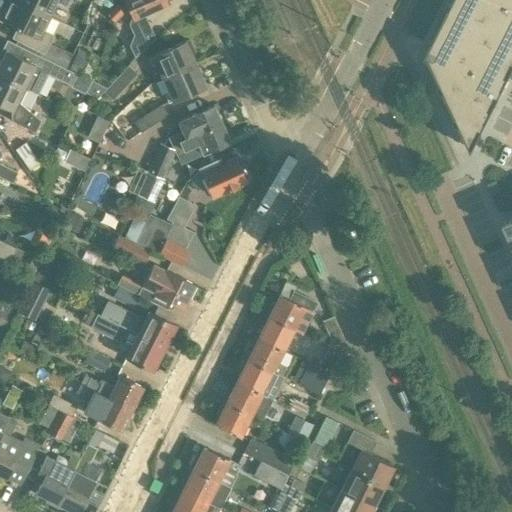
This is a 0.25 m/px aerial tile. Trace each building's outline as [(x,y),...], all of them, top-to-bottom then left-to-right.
[(50,17),(16,0),(8,0),(3,10),(5,11),(1,20),(22,30),(17,40),(43,54),(53,35),(43,30),(50,17)] [(16,0),(50,17),(56,3),(66,8),(70,0),(16,0)] [(124,0),(132,16),(132,25),(137,35),(131,44),(135,55),(154,39),(143,14),(165,4),(163,0),(124,0)] [(463,131),(472,151),(478,138),(483,128),(496,102),(511,71),(511,0),(453,0),(449,8),(445,14),(446,14),(433,41),(432,41),(429,47),(425,56),(428,58),(431,64),(432,64),(444,91),(447,98),(460,124),(459,124),(462,131),(463,131)] [(106,14),(114,22),(124,12),(117,4),(106,14)] [(185,41),(184,41),(150,56),(160,79),(195,64),(190,54),(194,52),(188,40),(185,41)] [(68,70),(72,72),(91,81),(101,59),(79,48),(68,70)] [(5,50),(0,60),(0,76),(38,95),(47,74),(66,83),(72,72),(68,70),(37,55),(33,63),(5,50)] [(205,86),(195,64),(160,79),(171,102),(205,86)] [(103,92),(104,93),(112,100),(137,74),(128,65),(103,92)] [(37,95),(38,95),(0,76),(0,105),(10,110),(11,108),(11,121),(35,132),(40,121),(20,103),(26,90),(37,95)] [(127,190),(154,202),(163,179),(164,178),(162,178),(174,151),(175,153),(180,141),(221,123),(213,105),(176,121),(181,131),(168,137),(172,147),(159,141),(146,170),(137,166),(127,190)] [(134,122),(141,133),(168,115),(161,105),(134,122)] [(107,121),(98,117),(93,128),(102,132),(107,121)] [(229,141),(221,123),(180,141),(175,153),(176,156),(185,153),(183,149),(197,143),(202,153),(229,141)] [(34,178),(45,170),(25,142),(15,149),(34,178)] [(17,172),(0,163),(0,155),(1,153),(0,151),(0,176),(11,182),(17,172)] [(200,170),(212,196),(245,181),(243,178),(245,177),(241,168),(239,169),(234,157),(220,164),(218,161),(200,170)] [(496,181),(487,185),(492,195),(501,192),(496,181)] [(69,212),(63,225),(81,234),(88,220),(69,212)] [(50,240),(55,230),(39,222),(34,232),(50,240)] [(143,265),(144,262),(143,261),(148,250),(117,234),(110,248),(143,265)] [(148,249),(158,254),(164,243),(165,239),(156,234),(148,249)] [(0,257),(9,262),(16,248),(8,244),(0,240),(0,257)] [(181,252),(164,243),(158,254),(163,257),(176,263),(181,252)] [(32,257),(23,277),(31,281),(40,261),(32,257)] [(167,309),(171,301),(183,306),(194,284),(153,263),(137,295),(167,309)] [(31,281),(23,277),(20,276),(15,286),(25,291),(31,281)] [(40,310),(50,290),(32,281),(22,301),(40,310)] [(140,297),(118,286),(112,297),(134,308),(140,297)] [(272,301),(265,314),(293,328),(301,332),(315,303),(293,292),(290,299),(279,293),(275,302),(272,301)] [(152,341),(162,347),(174,324),(148,311),(145,319),(107,300),(100,315),(137,334),(152,341)] [(89,327),(130,348),(126,356),(151,369),(162,347),(152,341),(137,334),(100,315),(90,310),(84,322),(90,325),(89,327)] [(261,329),(257,337),(282,350),(293,328),(265,314),(259,328),(261,329)] [(348,349),(333,316),(322,321),(330,339),(327,346),(329,347),(340,352),(345,355),(348,349)] [(35,323),(26,319),(23,326),(32,330),(35,323)] [(285,366),(277,361),(282,350),(257,337),(253,345),(251,344),(244,357),(272,371),(280,375),(285,366)] [(29,358),(34,347),(24,342),(18,353),(29,358)] [(329,347),(323,358),(334,363),(340,352),(329,347)] [(89,348),(83,361),(103,372),(110,359),(89,348)] [(268,380),(272,371),(244,357),(237,371),(240,372),(236,380),(261,393),(268,380)] [(308,363),(298,384),(318,394),(329,373),(308,363)] [(0,379),(5,382),(11,371),(0,365),(0,379)] [(102,380),(100,383),(84,375),(80,382),(86,385),(86,386),(132,409),(142,387),(119,375),(114,386),(102,380)] [(229,387),(223,400),(250,414),(261,393),(236,380),(232,388),(229,387)] [(121,430),(132,409),(86,386),(82,393),(93,399),(92,401),(103,407),(98,417),(97,418),(121,430)] [(47,403),(53,406),(59,409),(73,417),(80,420),(93,427),(97,418),(98,417),(78,406),(53,393),(47,403)] [(292,407),(306,414),(310,407),(295,399),(292,407)] [(219,415),(214,424),(239,436),(250,414),(223,400),(216,414),(219,415)] [(59,409),(49,428),(47,432),(61,439),(61,438),(68,442),(80,420),(73,417),(59,409)] [(0,434),(7,421),(9,417),(0,412),(0,434)] [(304,440),(312,424),(293,415),(286,431),(304,440)] [(316,439),(329,443),(337,419),(324,415),(316,439)] [(9,435),(15,425),(7,421),(0,434),(0,475),(5,478),(5,477),(19,484),(39,445),(24,437),(22,442),(9,435)] [(261,461),(288,475),(295,460),(250,438),(243,452),(261,461)] [(313,441),(309,448),(320,454),(324,447),(313,441)] [(89,463),(96,448),(87,444),(80,458),(79,458),(56,504),(72,511),(78,511),(100,469),(89,463)] [(189,467),(217,481),(223,468),(236,474),(240,465),(203,446),(199,455),(196,453),(189,467)] [(320,454),(309,448),(305,456),(317,462),(320,454)] [(355,460),(350,469),(383,485),(393,465),(360,449),(355,460)] [(34,480),(40,483),(35,493),(56,504),(79,458),(71,454),(66,466),(46,456),(34,480)] [(261,461),(254,475),(281,489),(284,484),(288,475),(261,461)] [(185,482),(181,490),(206,502),(217,481),(189,467),(182,481),(185,482)] [(350,469),(341,489),(373,505),(383,485),(350,469)] [(293,479),(289,486),(301,493),(305,485),(293,479)] [(301,493),(289,486),(285,494),(297,500),(301,493)] [(341,489),(331,508),(339,511),(369,511),(373,505),(341,489)] [(217,511),(219,509),(206,502),(181,490),(177,498),(175,496),(168,510),(172,511),(201,511),(202,511),(217,511)]
